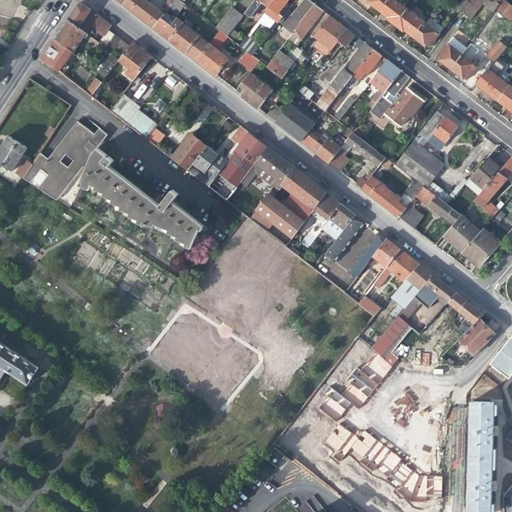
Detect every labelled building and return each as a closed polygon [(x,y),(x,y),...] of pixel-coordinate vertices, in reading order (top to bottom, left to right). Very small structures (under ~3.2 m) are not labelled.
[(144,0),(127,0),(124,4),(139,16),(154,28),(162,17),(164,14),(144,0)] [(177,15),(185,4),(179,0),(174,0),(173,2),(168,9),(177,15)] [(274,0),(275,1),(275,0),(255,0),(245,14),(248,16),(250,14),(252,16),(263,0),(274,0)] [(288,0),(275,0),(275,1),(266,12),(279,22),(283,17),(278,13),(288,0)] [(310,1),(308,0),(305,0),(284,26),(294,34),(316,5),(310,1)] [(366,0),(371,3),(380,10),(387,0),(366,0)] [(395,23),(396,24),(408,10),(412,3),(408,0),(387,0),(380,10),(388,17),(387,17),(390,19),(390,21),(393,23),(395,23)] [(462,0),(457,8),(463,13),(472,0),(462,0)] [(494,12),(496,9),(500,4),(494,0),(472,0),(463,13),(471,19),(483,4),(494,12)] [(505,0),(502,0),(500,4),(507,10),(511,5),(505,0)] [(92,38),(97,32),(105,21),(83,4),(78,4),(74,11),(68,19),(90,36),(92,38)] [(507,18),(511,13),(507,10),(500,4),(496,9),(507,18)] [(302,40),(310,30),(320,17),(324,12),(316,5),(294,34),(302,40)] [(216,28),(219,30),(227,37),(229,34),(237,25),(243,16),(232,8),(216,28)] [(405,30),(414,36),(425,23),(408,10),(396,24),(398,25),(398,27),(401,29),(402,28),(405,31),(405,30)] [(310,30),(316,35),(330,16),(324,12),(320,17),(310,30)] [(167,21),(162,17),(154,28),(162,34),(170,40),(183,24),(184,23),(172,14),(167,21)] [(339,42),(348,30),(339,23),(330,16),(316,35),(315,37),(332,51),(339,42)] [(88,39),(90,36),(68,19),(63,28),(56,38),(73,51),(75,52),(86,37),(88,39)] [(430,19),(426,23),(439,34),(443,29),(430,19)] [(105,21),(97,32),(104,37),(109,30),(112,26),(108,23),(105,21)] [(429,47),(439,34),(426,23),(425,23),(414,36),(421,42),(429,47)] [(199,37),(183,24),(170,40),(178,46),(190,56),(197,61),(208,47),(197,39),(199,37)] [(115,34),(109,30),(104,37),(101,41),(106,45),(115,34)] [(209,44),(210,44),(217,50),(227,37),(219,30),(209,44)] [(356,36),(348,30),(339,42),(343,45),(347,48),(356,36)] [(101,41),(104,37),(97,32),(92,38),(93,39),(99,43),(101,41)] [(117,36),(115,34),(106,45),(111,49),(120,38),(117,36)] [(242,43),(229,34),(227,37),(239,46),(242,43)] [(299,45),(302,40),(294,34),(290,38),(299,45)] [(61,70),(73,51),(56,38),(51,47),(43,59),(61,70)] [(122,40),(120,38),(111,49),(116,53),(125,42),(122,40)] [(247,52),(252,56),(255,52),(257,50),(259,48),(246,38),(242,43),(239,46),(247,52)] [(443,62),(452,69),(462,55),(466,50),(452,38),(447,45),(447,44),(437,57),(443,62)] [(99,43),(93,39),(90,44),(97,50),(101,45),(99,43)] [(507,47),(499,41),(486,57),(493,63),(507,47)] [(130,47),(125,42),(116,53),(122,58),(130,47)] [(135,80),(153,57),(141,48),(133,42),(130,47),(122,58),(120,59),(131,68),(127,73),(135,80)] [(348,71),(345,69),(332,86),(341,93),(351,79),(374,50),(365,43),(358,52),(351,61),(354,64),(348,71)] [(229,59),(217,50),(210,44),(208,47),(197,61),(208,69),(216,76),(229,59)] [(260,62),(268,67),(271,64),(273,60),(274,60),(259,48),(257,50),(255,52),(252,56),(260,62)] [(368,75),(383,57),(377,53),(374,50),(351,79),(354,81),(356,78),(359,81),(363,76),(365,74),(368,75)] [(472,54),(466,50),(462,55),(468,60),(472,54)] [(274,60),(273,60),(288,72),(295,62),(280,51),(274,60)] [(252,71),(260,62),(252,56),(247,52),(239,61),(252,71)] [(98,70),(107,77),(120,60),(111,53),(98,70)] [(472,54),(468,60),(477,67),(481,61),(472,54)] [(467,80),(477,67),(468,60),(462,55),(452,69),(462,76),(467,80)] [(288,72),(273,60),(271,64),(268,67),(283,79),(285,76),(288,72)] [(373,99),(373,100),(377,103),(382,96),(402,71),(394,66),(387,60),(371,83),(380,90),(373,99)] [(483,89),(497,100),(510,84),(508,85),(498,76),(505,67),(497,60),(477,84),(483,89)] [(349,64),(345,69),(348,71),(354,64),(351,61),(349,64)] [(409,77),(402,71),(382,96),(377,103),(374,106),(385,115),(384,115),(401,128),(401,127),(410,115),(412,117),(423,103),(424,103),(425,103),(416,95),(407,88),(406,89),(407,90),(399,100),(395,97),(409,77)] [(250,102),(259,109),(273,91),(250,74),(241,86),(246,90),(242,96),(250,102)] [(169,75),(164,81),(172,87),(177,81),(169,75)] [(93,95),(101,82),(94,77),(86,90),(93,95)] [(511,82),(510,84),(497,100),(498,101),(500,100),(508,107),(507,108),(511,111),(511,82)] [(304,86),(300,92),(310,99),(314,94),(304,86)] [(326,112),(341,93),(332,86),(331,87),(331,86),(317,104),(315,102),(314,103),(326,112)] [(112,111),(148,139),(156,127),(158,125),(138,110),(134,107),(135,105),(123,96),(112,111)] [(334,118),(340,122),(343,119),(348,112),(356,102),(350,97),(334,118)] [(293,99),(276,123),(283,128),(295,137),(302,142),(310,132),(320,118),(293,99)] [(275,106),(268,116),(276,123),(284,113),(275,106)] [(437,112),(419,134),(441,151),(452,136),(458,128),(437,112)] [(42,152),(34,164),(25,178),(58,199),(84,165),(87,168),(82,180),(95,186),(94,188),(104,193),(103,195),(113,200),(112,202),(121,206),(120,209),(130,213),(129,215),(138,219),(137,222),(143,225),(144,222),(154,226),(155,224),(168,230),(167,233),(176,237),(175,240),(185,244),(184,246),(190,249),(198,229),(201,231),(203,228),(172,203),(178,195),(172,191),(159,206),(109,166),(113,160),(98,147),(107,135),(102,130),(87,119),(83,124),(79,121),(49,157),(42,152)] [(356,129),(343,119),(340,122),(349,130),(353,133),(356,129)] [(51,138),(57,129),(52,126),(46,134),(51,138)] [(165,135),(156,127),(148,139),(162,150),(164,151),(169,144),(162,139),(165,135)] [(233,139),(241,145),(250,132),(242,127),(233,139)] [(357,128),(356,129),(353,133),(360,138),(363,133),(357,128)] [(353,133),(349,130),(343,138),(347,141),(353,133)] [(227,201),(247,175),(269,147),(256,137),(250,132),(241,145),(228,161),(209,187),(218,193),(227,201)] [(320,139),(310,132),(302,142),(312,150),(329,163),(341,149),(344,145),(345,144),(347,141),(343,138),(340,136),(334,143),(329,139),(327,142),(321,138),(320,139)] [(379,166),(382,162),(385,158),(360,138),(353,133),(347,141),(353,146),(367,157),(379,166)] [(170,156),(189,171),(193,166),(195,164),(208,146),(202,141),(193,134),(176,157),(172,154),(170,156)] [(4,144),(0,150),(0,161),(1,162),(14,170),(29,147),(10,135),(4,144)] [(344,145),(341,149),(343,151),(347,153),(353,146),(347,141),(345,144),(344,145)] [(395,165),(415,180),(423,186),(430,192),(448,205),(453,199),(432,182),(445,165),(414,142),(395,165)] [(209,179),(193,166),(189,171),(209,187),(228,161),(216,152),(208,146),(195,164),(211,177),(209,179)] [(277,179),(275,182),(273,184),(279,189),(282,184),(295,168),(280,156),(269,147),(247,175),(253,180),(260,170),(262,167),(277,179)] [(341,149),(329,163),(335,168),(341,172),(351,160),(345,155),(347,153),(343,151),(341,149)] [(511,156),(505,164),(483,189),(474,200),(493,216),(498,211),(501,207),(499,205),(498,206),(489,198),(508,176),(511,171),(511,156)] [(391,163),(385,158),(382,162),(388,167),(391,163)] [(471,178),(483,189),(505,164),(499,160),(495,165),(492,162),(487,158),(471,178)] [(17,172),(25,178),(34,164),(26,159),(17,172)] [(260,170),(275,182),(277,179),(262,167),(260,170)] [(374,167),(363,180),(367,183),(371,176),(377,169),(374,167)] [(297,168),(283,185),(295,194),(276,220),(260,207),(251,219),(286,247),(315,209),(328,193),(311,179),(297,168)] [(297,168),(295,168),(282,184),(283,185),(297,168)] [(379,182),(371,176),(367,183),(362,189),(381,203),(399,217),(406,208),(406,207),(399,202),(395,202),(393,201),(395,199),(377,185),(379,182)] [(361,178),(356,184),(362,189),(367,183),(363,180),(361,178)] [(412,200),(416,195),(423,186),(415,180),(405,194),(412,200)] [(416,195),(423,200),(430,192),(423,186),(416,195)] [(437,211),(454,223),(461,215),(448,205),(430,192),(423,200),(437,211)] [(315,209),(329,220),(342,203),(334,197),(328,193),(315,209)] [(337,236),(339,237),(356,215),(348,208),(342,203),(329,220),(327,222),(331,224),(333,221),(339,226),(335,231),(338,234),(337,236)] [(420,219),(406,208),(399,217),(413,228),(420,219)] [(511,229),(511,222),(498,211),(493,216),(493,217),(510,231),(511,229)] [(356,215),(339,237),(326,254),(336,262),(360,231),(366,222),(356,215)] [(481,231),(461,215),(454,223),(449,229),(443,235),(452,243),(463,252),(481,231)] [(326,221),(317,216),(301,244),(310,249),(326,221)] [(483,228),(481,231),(463,252),(473,261),(479,266),(500,242),(483,228)] [(373,257),(388,239),(379,232),(373,239),(348,271),(356,278),(373,257)] [(373,257),(387,267),(401,250),(394,244),(388,239),(373,257)] [(387,267),(405,281),(419,264),(409,256),(401,250),(387,267)] [(401,305),(405,308),(416,295),(418,293),(426,283),(433,275),(427,270),(419,264),(405,281),(391,297),(393,299),(373,323),(380,330),(401,305)] [(383,273),(375,284),(380,288),(387,279),(385,278),(387,275),(383,273)] [(444,283),(433,275),(426,283),(418,293),(416,295),(405,308),(373,347),(382,355),(386,358),(392,364),(398,358),(391,352),(397,345),(412,326),(404,319),(420,300),(428,307),(439,294),(448,302),(456,293),(444,283)] [(448,302),(475,324),(480,319),(484,314),(467,301),(456,293),(448,302)] [(359,304),(366,309),(374,316),(375,316),(382,308),(366,295),(359,304)] [(362,332),(374,316),(366,309),(362,316),(364,318),(358,326),(360,328),(359,330),(362,332)] [(484,344),(495,334),(486,326),(480,319),(475,324),(472,326),(464,335),(458,340),(473,355),(484,344)] [(467,322),(459,330),(464,335),(472,326),(467,322)] [(425,356),(434,365),(442,356),(458,340),(464,335),(459,330),(455,325),(425,356)] [(412,326),(397,345),(391,352),(398,358),(392,364),(386,358),(382,355),(309,438),(328,454),(428,341),(412,326)] [(369,344),(359,335),(287,427),(298,431),(304,426),(369,344)] [(0,379),(7,369),(29,384),(41,367),(0,340),(0,379)] [(494,427),(495,403),(472,402),(470,457),(493,458),(494,436),(496,436),(497,430),(497,427),(494,427)] [(274,444),(315,475),(320,480),(329,469),(282,433),(274,444)] [(492,482),(493,458),(470,457),(468,511),(491,511),(492,491),(495,491),(495,482),(492,482)] [(300,511),(316,511),(322,509),(315,497),(297,507),(300,511)]
